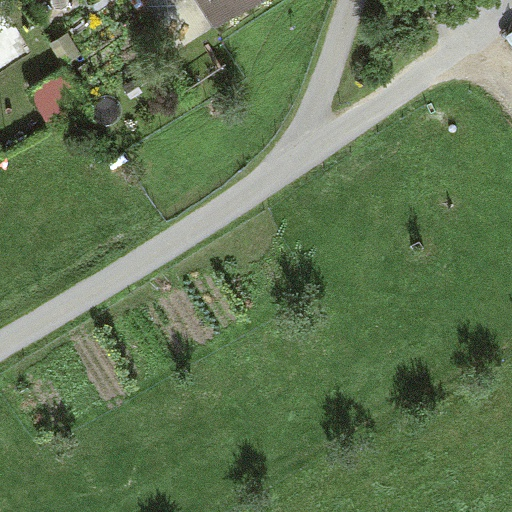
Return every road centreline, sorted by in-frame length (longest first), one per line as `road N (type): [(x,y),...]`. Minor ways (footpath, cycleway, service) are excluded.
road 1 (track): [(477,38),(286,172),(0,347)]
road 2 (track): [(286,172),(353,0)]
